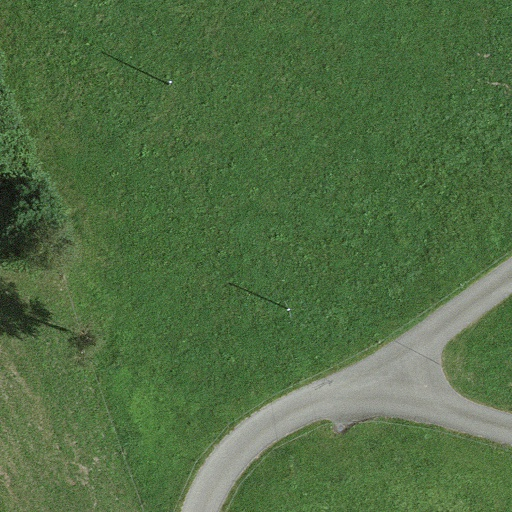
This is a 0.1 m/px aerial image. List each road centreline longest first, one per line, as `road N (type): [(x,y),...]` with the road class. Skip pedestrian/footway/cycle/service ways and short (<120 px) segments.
road 1 (track): [(511,429),(370,384),(250,436),(199,511)]
road 2 (track): [(511,286),(370,384)]
